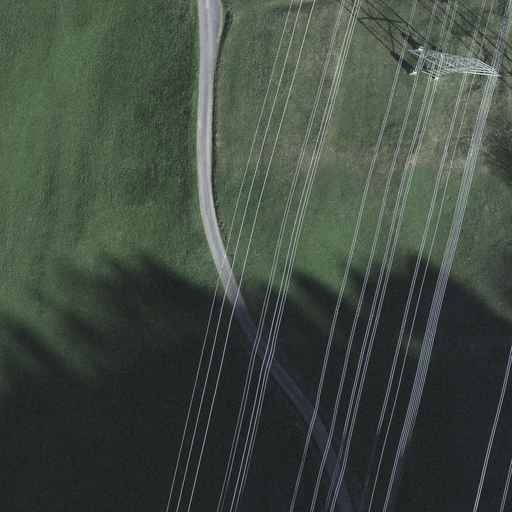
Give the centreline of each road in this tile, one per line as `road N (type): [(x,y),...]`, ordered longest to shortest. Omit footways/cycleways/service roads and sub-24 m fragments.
road 1 (track): [(202,190),(218,262),(256,349),(321,436),(344,511)]
road 2 (track): [(202,190),(200,0)]
